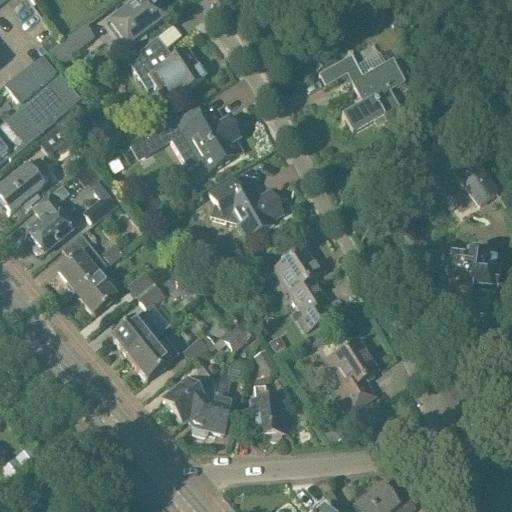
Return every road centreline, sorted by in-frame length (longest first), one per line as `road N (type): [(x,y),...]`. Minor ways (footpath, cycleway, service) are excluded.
road 1 (residential): [(202,0),(258,84),(389,322),(438,439)]
road 2 (tertiary): [(172,479),(360,464),(438,439)]
road 3 (secondary): [(172,479),(0,282)]
road 4 (secondary): [(0,306),(135,471)]
